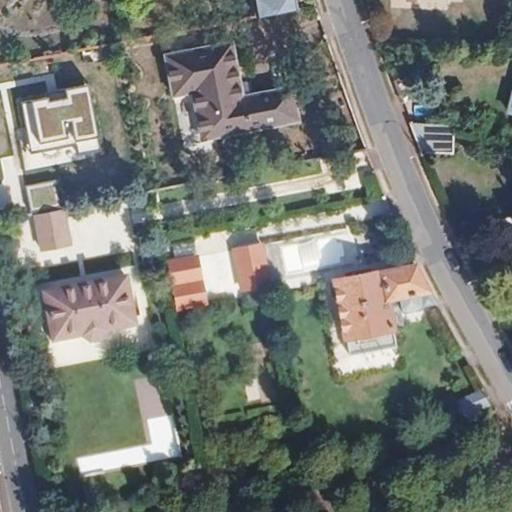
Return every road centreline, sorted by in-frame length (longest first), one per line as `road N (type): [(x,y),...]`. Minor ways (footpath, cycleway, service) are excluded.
road 1 (tertiary): [(511,388),(401,170),(339,0)]
road 2 (residential): [(24,511),(0,391)]
